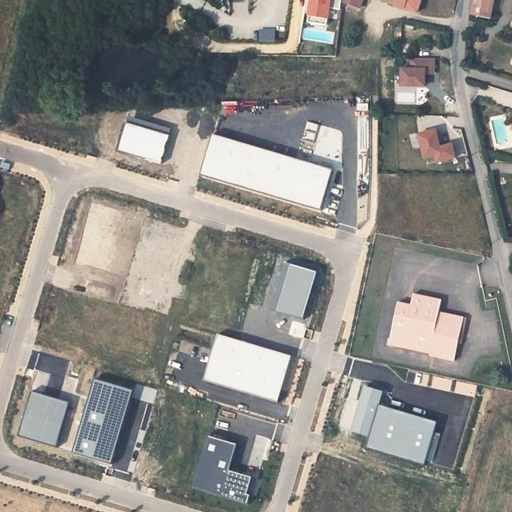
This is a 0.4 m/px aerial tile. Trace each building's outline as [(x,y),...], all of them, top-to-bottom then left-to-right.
[(331,0),(312,0),(310,14),(329,17),(331,0)] [(342,0),(342,3),(360,9),(362,4),(360,4),(361,0),(342,0)] [(408,0),(391,0),(391,4),(406,8),(408,0)] [(408,0),(406,8),(418,12),(421,0),(408,0)] [(474,0),(471,15),(490,19),(493,0),(474,0)] [(275,41),(275,29),(260,29),(260,40),(275,41)] [(404,70),(403,86),(426,88),(427,75),(436,75),(437,60),(414,59),(413,70),(404,70)] [(171,135),(127,122),(119,151),(162,164),(171,135)] [(441,149),(437,132),(420,136),(425,159),(436,157),(438,165),(456,161),(454,152),(453,147),(441,149)] [(322,211),(334,170),(213,134),(201,175),(322,211)] [(11,164),(0,161),(0,162),(0,168),(9,170),(11,164)] [(143,220),(88,202),(71,254),(94,261),(97,250),(130,260),(143,220)] [(318,272),(292,265),(278,312),(304,320),(318,272)] [(398,302),(388,345),(440,356),(440,359),(453,362),(462,318),(449,315),(447,326),(436,323),(441,300),(413,294),(411,305),(398,302)] [(293,356),(219,334),(205,381),(279,403),(293,356)] [(96,379),(74,453),(113,465),(135,390),(96,379)] [(363,386),(352,429),(369,435),(382,391),(363,386)] [(32,391),(19,437),(58,448),(71,403),(32,391)] [(437,422),(379,403),(369,435),(365,448),(423,465),(437,422)] [(239,443),(210,434),(194,488),(249,505),(252,494),(249,493),(254,476),(231,469),(239,443)] [(315,508),(319,511),(408,511),(415,483),(323,463),(315,508)]
